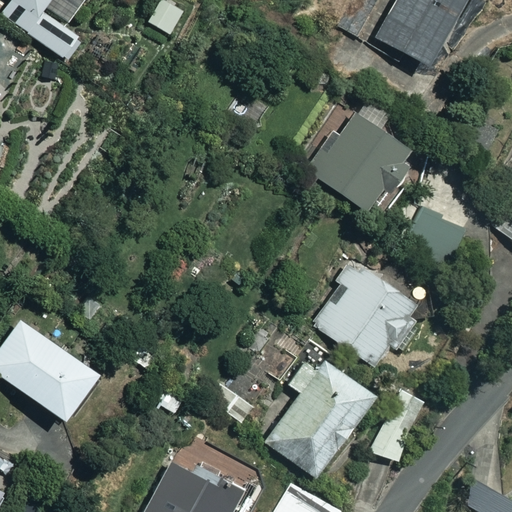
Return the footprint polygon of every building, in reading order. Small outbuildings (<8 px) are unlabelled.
[(8,0),(0,11),(55,50),(70,30),(38,7),(42,0),(8,0)] [(181,10),(165,0),(157,0),(146,20),(168,33),(181,10)] [(448,11),(458,16),(466,0),(394,0),(376,36),(423,60),(448,11)] [(310,170),(362,207),(382,178),(390,184),(413,151),(353,108),(310,170)] [(493,125),(471,116),(459,146),(481,155),(493,125)] [(511,201),(492,225),(511,241),(511,201)] [(461,229),(417,206),(398,243),(441,266),(461,229)] [(410,298),(346,257),(332,278),(338,282),(310,324),(369,362),(384,338),(400,351),(408,339),(402,335),(412,320),(401,313),(410,298)] [(91,366),(18,316),(0,341),(0,373),(58,414),(91,366)] [(367,388),(310,348),(285,382),(297,391),(263,438),(309,471),(367,388)] [(420,397),(404,389),(388,422),(404,430),(420,397)] [(225,511),(223,511),(237,483),(171,450),(140,511),(225,511)] [(511,511),(511,498),(473,479),(461,504),(477,511),(511,511)] [(288,481),(272,511),(333,511),(337,506),(288,481)]
